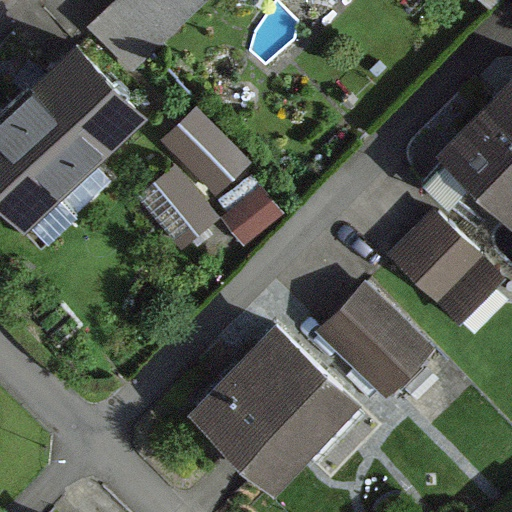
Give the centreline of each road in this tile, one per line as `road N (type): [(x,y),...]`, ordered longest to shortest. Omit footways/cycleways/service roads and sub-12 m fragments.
road 1 (residential): [(88,442),(502,34)]
road 2 (residential): [(0,353),(88,442)]
